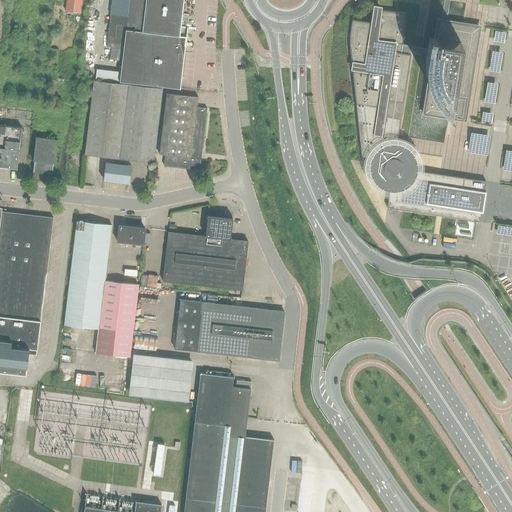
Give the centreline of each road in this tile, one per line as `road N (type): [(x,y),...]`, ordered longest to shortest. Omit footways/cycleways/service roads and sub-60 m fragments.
road 1 (primary): [(309,201),(327,266),(316,392),(395,511)]
road 2 (primary): [(414,511),(338,401),(334,377),(349,352),(374,346),(396,353),(428,385)]
road 3 (unclassified): [(243,181),(139,204),(0,189)]
road 4 (primary): [(511,332),(474,281),(381,264),(331,216)]
road 5 (primary): [(309,201),(428,385)]
road 6 (primary): [(269,24),(286,133),(309,201)]
road 7 (primary): [(421,359),(415,314),(425,301),(452,293),(474,303),(511,360)]
road 8 (primary): [(421,359),(331,216)]
road 9 (primary): [(511,494),(421,359)]
road 10 (primary): [(428,385),(510,511)]
road 11 (unclassified): [(243,181),(227,54)]
road 12 (primary): [(331,216),(306,157),(298,96)]
